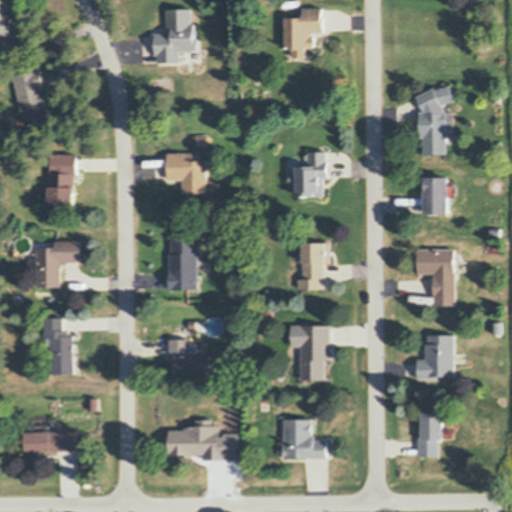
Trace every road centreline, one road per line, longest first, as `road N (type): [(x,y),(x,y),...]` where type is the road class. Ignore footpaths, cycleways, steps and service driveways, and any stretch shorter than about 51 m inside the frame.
road 1 (residential): [(127,504),(126,152),(113,69),(86,0)]
road 2 (residential): [(0,504),(509,502)]
road 3 (residential): [(379,503),(373,0)]
